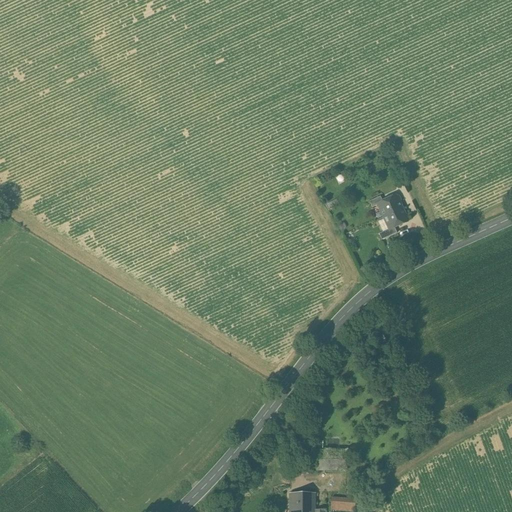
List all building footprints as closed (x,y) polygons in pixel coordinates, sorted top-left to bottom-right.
[(380,197),(369,202),(372,208),(378,206),(378,205),(383,203),(380,197)] [(383,203),(378,205),(378,206),(384,218),(402,209),(399,204),(400,201),(399,198),(396,197),(383,203)] [(337,199),(326,205),(332,217),(344,210),(337,199)] [(402,209),(384,218),(389,230),(390,231),(394,228),(408,222),(409,220),(407,216),(405,215),(402,209)] [(394,228),(390,231),(389,230),(379,235),(382,241),(397,234),(394,228)] [(329,451),(313,451),(313,470),(330,470),(329,451)] [(345,451),(329,451),(330,470),(345,470),(345,451)] [(321,494),(290,494),(289,511),(315,511),(321,511),(321,494)] [(331,511),(354,511),(355,499),(332,499),(331,511)]
